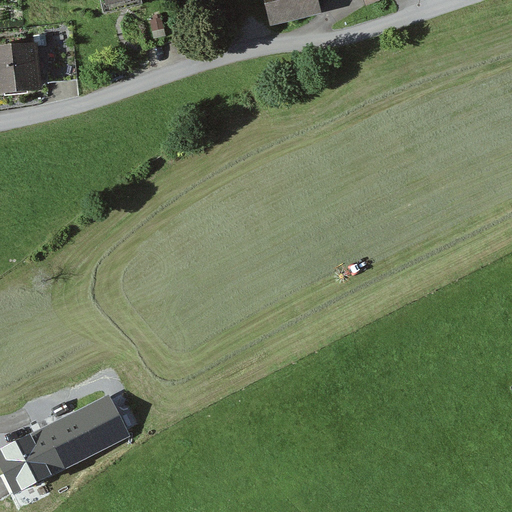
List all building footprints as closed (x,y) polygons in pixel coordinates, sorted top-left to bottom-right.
[(118,0),(122,13),(175,0),(118,0)] [(326,0),(274,0),(283,31),(331,18),(326,0)] [(365,0),(369,11),(401,0),(365,0)] [(52,48),(2,54),(8,104),(58,98),(52,48)] [(118,394),(9,455),(32,496),(141,435),(118,394)]
